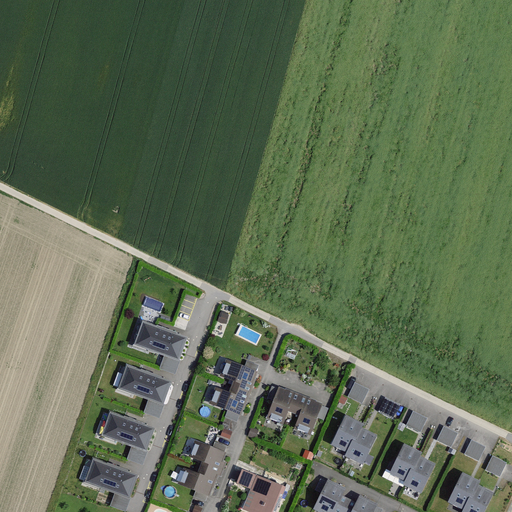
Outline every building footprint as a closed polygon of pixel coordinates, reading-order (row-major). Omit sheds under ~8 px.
[(183,360),(192,334),(150,320),(141,345),(183,360)] [(169,402),(178,378),(135,362),(126,385),(169,402)] [(235,391),(251,397),(258,376),(229,365),(223,379),(237,384),(235,391)] [(304,398),(282,390),(271,421),(287,427),(291,416),(297,418),(304,398)] [(251,397),(235,391),(232,397),(218,392),(213,406),(243,417),(251,397)] [(329,435),(350,444),(364,410),(367,403),(346,394),(329,435)] [(325,406),(304,398),(297,418),(301,420),(297,431),(314,437),(325,406)] [(151,448),(160,425),(116,409),(107,432),(151,448)] [(407,425),(422,431),(429,416),(414,409),(407,425)] [(364,410),(350,444),(347,452),(368,460),(385,418),(364,410)] [(444,425),(438,440),(452,445),(458,430),(444,425)] [(391,467),(412,476),(426,442),(429,435),(408,426),(391,467)] [(426,442),(412,476),(409,483),(430,492),(447,450),(426,442)] [(202,470),(218,476),(226,455),(196,444),(191,459),(204,464),(202,470)] [(453,491),(475,500),(489,466),(492,459),(470,450),(453,491)] [(135,497),(144,472),(100,456),(91,481),(135,497)] [(489,466),(475,500),(472,508),(481,511),(494,511),(510,475),(489,466)] [(218,476),(202,470),(199,476),(186,471),(180,486),(210,497),(218,476)] [(337,511),(347,490),(351,482),(330,472),(313,508),(320,511),(337,511)] [(279,511),(287,491),(243,474),(238,486),(253,491),(245,511),(247,511),(279,511)] [(364,487),(360,496),(352,511),(375,511),(383,496),(364,487)] [(352,511),(360,496),(347,490),(337,511),(352,511)]
